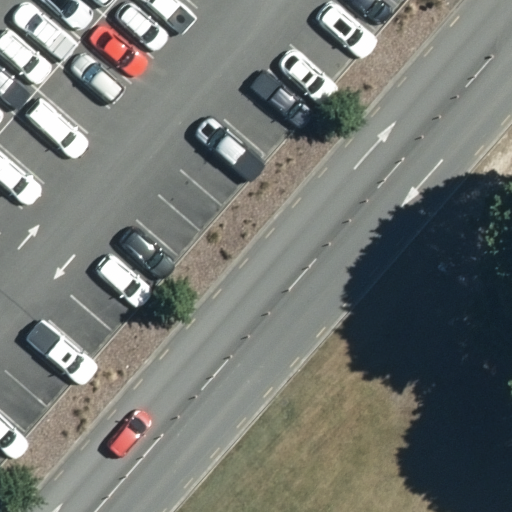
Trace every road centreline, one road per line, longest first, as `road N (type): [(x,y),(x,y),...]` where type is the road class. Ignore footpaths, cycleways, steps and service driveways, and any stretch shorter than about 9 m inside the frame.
road 1 (tertiary): [(56,511),(504,0)]
road 2 (tertiary): [(511,76),(131,511)]
